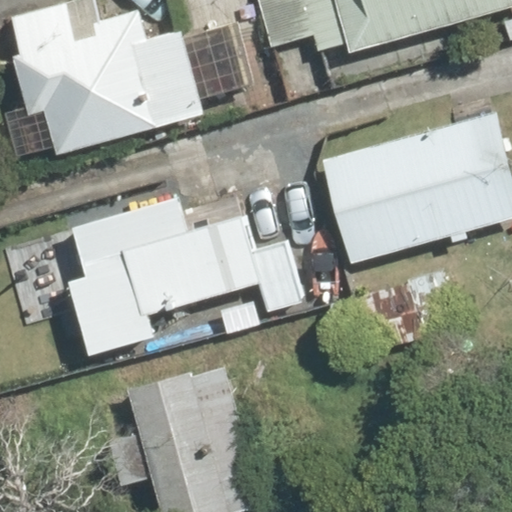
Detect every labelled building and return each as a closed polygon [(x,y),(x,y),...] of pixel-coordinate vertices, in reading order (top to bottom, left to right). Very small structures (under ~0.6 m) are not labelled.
[(44,115),(53,152),(202,116),(198,97),(250,84),(233,19),(143,41),(135,9),(106,16),(101,0),(71,0),(8,16),(17,50),(2,54),(19,121),(44,115)] [(511,0),(257,0),(270,46),(316,34),(323,62),(511,12),(511,0)] [(511,150),(499,108),(318,162),(348,263),(511,214),(511,177),(508,163),(511,161),(511,150)] [(174,197),(67,231),(82,279),(65,285),(86,352),(150,332),(144,315),(259,278),(238,212),(184,229),(174,197)] [(454,278),(350,282),(353,348),(457,344),(454,278)] [(230,360),(126,392),(161,511),(235,511),(272,501),(230,360)]
